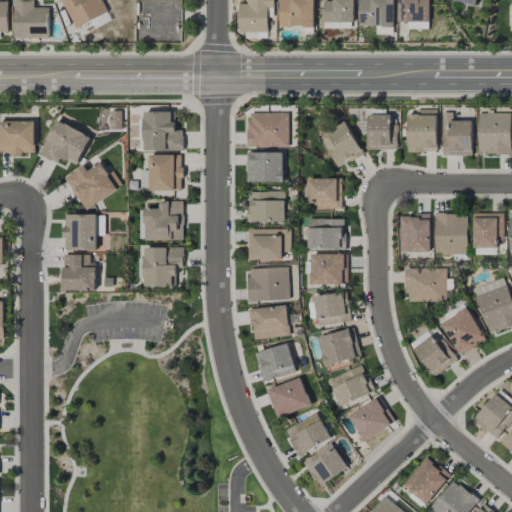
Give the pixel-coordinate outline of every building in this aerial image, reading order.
[(49,7),(34,7),(33,0),(13,0),(13,38),(48,38),(49,7)] [(61,0),(75,29),(108,13),(101,0),(61,0)] [(268,32),(268,8),(274,8),(273,0),(246,0),(247,4),(239,4),(239,32),(268,32)] [(314,0),(279,0),(279,26),(314,27),(314,0)] [(353,0),(333,0),(333,1),(324,1),(324,23),(354,22),(353,0)] [(394,27),(394,0),(359,0),(359,26),(394,27)] [(429,0),(398,0),(398,21),(429,22),(429,0)] [(0,32),(8,32),(9,2),(0,1),(0,32)] [(437,152),(437,109),(416,109),(416,114),(407,114),(407,152),(437,152)] [(172,111),(144,112),(144,151),(183,150),(183,131),(176,131),(176,122),(172,122),(172,111)] [(248,113),(248,147),(289,146),(289,113),(248,113)] [(511,154),(510,113),(478,113),(478,154),(511,154)] [(391,114),(367,115),(368,150),(398,149),(397,123),(391,123),(391,114)] [(38,155),(57,163),(60,157),(77,165),(91,136),(55,119),(38,155)] [(34,121),(0,120),(0,153),(34,154),(34,121)] [(335,168),(362,155),(347,121),(320,134),(335,168)] [(472,155),(472,121),(443,121),(442,155),(472,155)] [(247,183),(284,182),(283,152),(246,153),(247,183)] [(149,155),(150,191),(182,190),(182,154),(149,155)] [(65,178),(85,210),(122,186),(114,172),(109,175),(101,163),(88,171),(84,166),(65,178)] [(149,170),(141,171),(141,189),(149,188),(149,170)] [(341,210),(342,179),(308,178),(308,199),(316,200),(316,210),(341,210)] [(285,191),(248,192),(248,222),(286,221),(285,191)] [(184,239),(183,201),(159,202),(159,209),(144,209),(145,241),(184,239)] [(435,255),(468,254),(467,213),(435,214),(435,255)] [(504,213),(473,213),(473,247),(497,248),(498,239),(504,239),(504,213)] [(97,214),(64,214),(64,250),(96,250),(97,214)] [(400,252),(431,252),(430,214),(400,215),(400,252)] [(308,248),(345,249),(345,219),(308,219),(308,248)] [(248,260),(283,259),(282,252),(291,252),(290,229),(248,230),(248,260)] [(174,287),(174,268),(183,268),(183,247),(144,247),(143,286),(174,287)] [(90,254),(63,255),(64,291),(96,290),(96,263),(90,263),(90,254)] [(311,285),(346,284),(346,254),(311,254),(311,285)] [(290,300),(289,267),(248,268),(249,301),(290,300)] [(406,269),(406,302),(447,301),(446,268),(406,269)] [(511,326),(511,300),(503,277),(473,289),(490,334),(511,326)] [(317,323),(338,321),(338,323),(351,321),(348,292),(314,296),(317,323)] [(290,336),(287,305),(250,309),(253,339),(290,336)] [(456,354),(484,343),(470,309),(443,320),(456,354)] [(318,336),(324,365),(360,358),(354,329),(318,336)] [(444,340),(438,344),(433,337),(415,348),(432,377),(458,361),(444,340)] [(296,374),(289,344),(255,351),(262,381),(296,374)] [(329,379),(341,407),(374,392),(362,364),(329,379)] [(311,407),(302,378),(267,389),(276,418),(311,407)] [(511,417),(511,400),(498,389),(474,421),(496,438),(511,417)] [(394,423),(378,397),(348,416),(364,442),(394,423)] [(285,428),(298,455),(331,440),(318,413),(285,428)] [(511,429),(500,443),(511,452),(511,429)] [(319,487),(348,467),(331,442),(302,462),(319,487)] [(451,476),(439,465),(437,467),(426,457),(403,484),(426,504),(451,476)] [(469,511),(479,501),(454,479),(426,511),(427,511),(469,511)] [(371,511),(405,511),(382,496),(371,511)]
